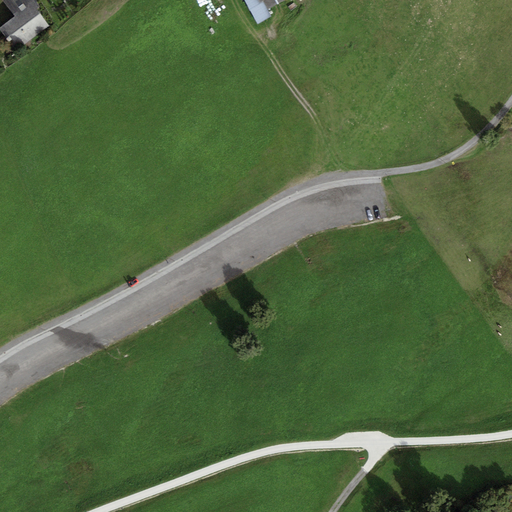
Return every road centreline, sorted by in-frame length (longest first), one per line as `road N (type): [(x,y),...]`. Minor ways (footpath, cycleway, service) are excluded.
road 1 (unclassified): [(511,436),(274,452),(103,511)]
road 2 (track): [(511,107),(468,148),(377,176)]
